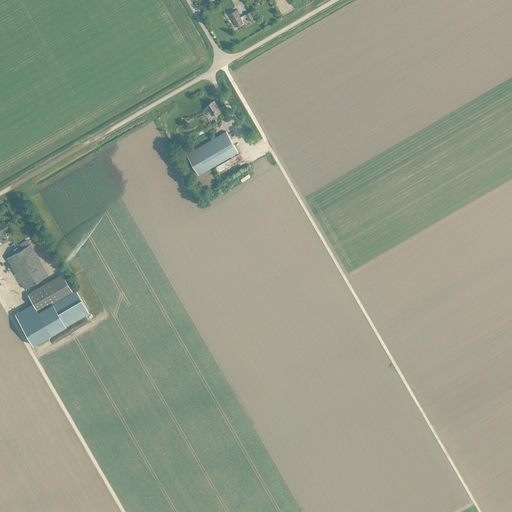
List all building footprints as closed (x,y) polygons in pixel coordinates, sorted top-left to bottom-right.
[(229,14),(236,27),(243,23),(236,10),(229,14)] [(243,16),(244,18),(246,17),(249,21),(253,19),(250,12),(243,16)] [(209,103),(210,104),(206,106),(207,107),(204,109),(206,113),(209,111),(212,116),(215,114),(216,115),(221,112),(214,100),(209,103)] [(187,154),(199,175),(238,152),(226,132),(187,154)] [(6,258),(24,289),(48,275),(30,244),(6,258)] [(62,274),(28,294),(50,334),(88,312),(75,290),(72,292),(62,274)]
